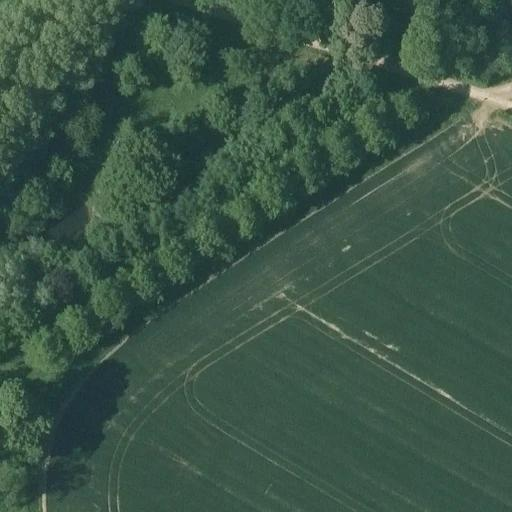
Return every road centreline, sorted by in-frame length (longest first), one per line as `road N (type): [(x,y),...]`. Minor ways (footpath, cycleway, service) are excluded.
road 1 (track): [(81,387),(451,135),(498,90)]
road 2 (track): [(498,90),(175,0)]
